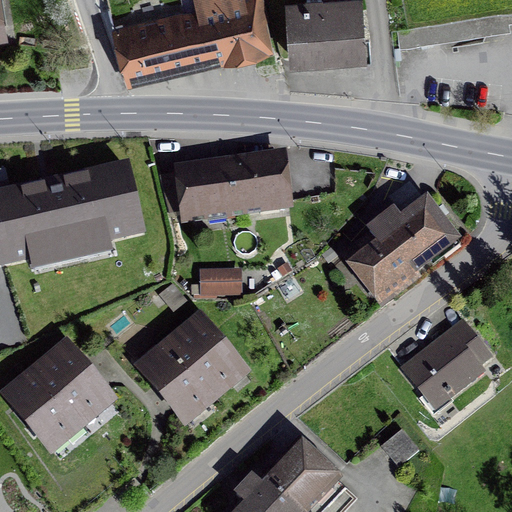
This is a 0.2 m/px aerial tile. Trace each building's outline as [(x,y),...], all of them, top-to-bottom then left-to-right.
[(239,0),(205,0),(208,10),(114,32),(126,75),(260,42),(255,22),(266,19),(261,0),(247,0),(240,2),(239,0)] [(321,4),(320,0),(306,0),(307,5),(288,7),(292,58),(363,52),(360,1),(321,4)] [(169,211),(181,209),(182,216),(259,206),(260,212),(279,209),(278,203),(283,203),(278,160),(176,173),(177,176),(161,178),(169,211)] [(0,264),(141,232),(126,168),(0,196),(0,264)] [(385,233),(350,259),(381,299),(457,240),(427,201),(402,220),(394,210),(377,223),(385,233)] [(204,295),(235,294),(234,272),(204,272),(204,295)] [(200,319),(141,367),(183,418),(197,407),(200,410),(231,385),(228,381),(242,370),(200,319)] [(427,352),(404,370),(432,404),(446,393),(449,397),(481,372),(477,367),(489,358),(464,326),(430,353),(427,352)] [(97,412),(94,409),(108,398),(66,347),(7,395),(49,446),(63,435),(66,438),(97,412)] [(398,467),(419,451),(402,430),(381,447),(398,467)] [(299,446),(261,484),(253,477),(236,495),(245,503),(235,511),(344,511),(356,499),(299,446)]
